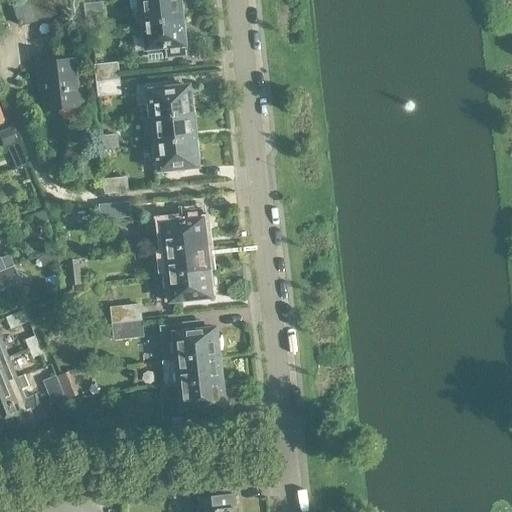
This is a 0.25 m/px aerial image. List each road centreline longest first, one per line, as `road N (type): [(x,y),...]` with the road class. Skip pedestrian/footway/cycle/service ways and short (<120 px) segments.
road 1 (residential): [(250,188),(79,200),(48,189),(0,74)]
road 2 (residential): [(287,511),(250,188)]
road 3 (residential): [(250,188),(232,0)]
